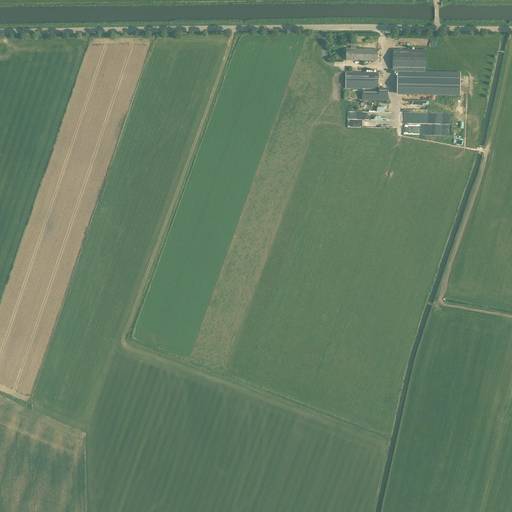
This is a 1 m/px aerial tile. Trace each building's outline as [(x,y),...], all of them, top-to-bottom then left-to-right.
[(377,60),(377,49),(355,49),(355,50),(352,50),(352,49),(352,48),(346,48),(346,51),(344,51),(344,54),(346,54),(346,60),(354,60),(377,60)] [(392,71),(397,71),(397,92),(459,93),(460,72),(425,72),(425,50),(393,50),(392,71)] [(345,88),(379,89),(379,73),(346,72),(345,88)] [(361,112),(347,111),(347,127),(363,127),(363,119),(361,119),(361,112)] [(402,123),(402,133),(451,135),(452,124),(430,123),(430,113),(403,112),(402,123)]
